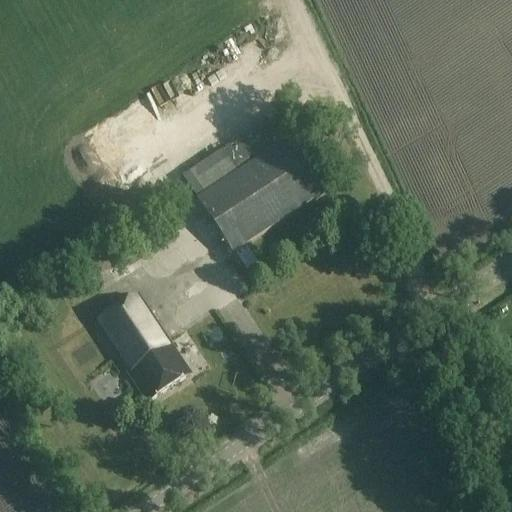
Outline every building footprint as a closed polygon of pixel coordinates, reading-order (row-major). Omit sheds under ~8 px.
[(234,258),(333,190),(281,113),(181,180),(234,258)] [(88,164),(106,177),(119,160),(101,146),(88,164)] [(159,185),(173,173),(158,156),(144,168),(159,185)] [(247,249),(236,256),(249,275),(259,268),(247,249)] [(287,288),(292,298),(308,289),(302,279),(287,288)] [(146,409),(191,379),(138,299),(92,330),(146,409)]
